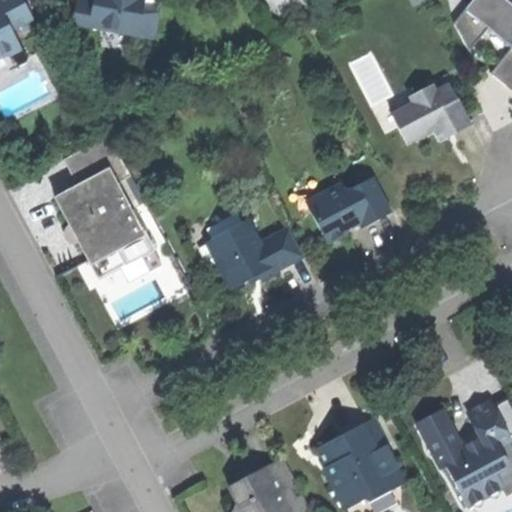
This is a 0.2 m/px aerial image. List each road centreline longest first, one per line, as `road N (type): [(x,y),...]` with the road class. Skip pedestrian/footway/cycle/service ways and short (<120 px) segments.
road 1 (residential): [(95,414),(496,206),(511,216)]
road 2 (residential): [(511,270),(126,477)]
road 3 (residential): [(95,414),(0,219)]
road 4 (residential): [(111,450),(43,485),(0,496)]
